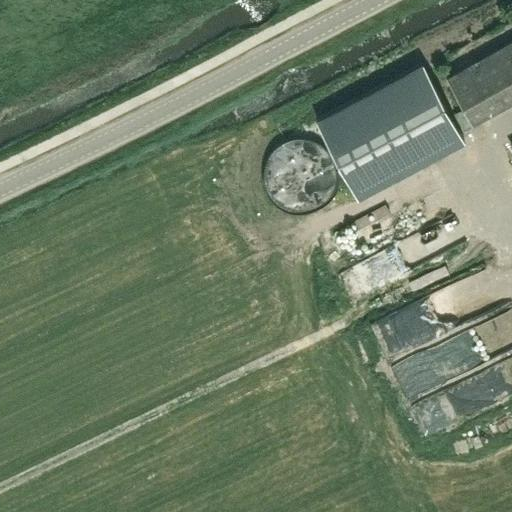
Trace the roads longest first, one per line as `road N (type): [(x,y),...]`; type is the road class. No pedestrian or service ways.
road 1 (track): [(0,487),(463,266)]
road 2 (tertiary): [(0,188),(378,0)]
